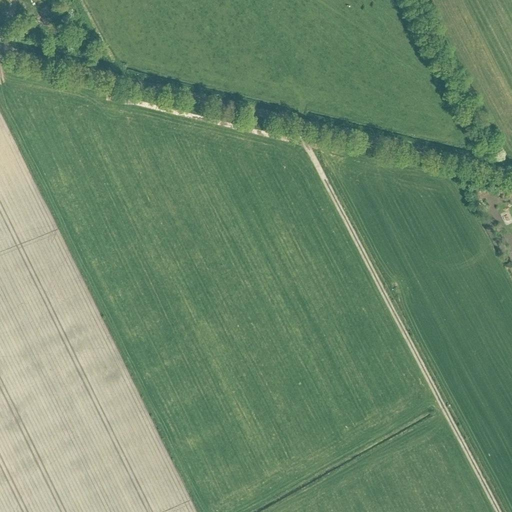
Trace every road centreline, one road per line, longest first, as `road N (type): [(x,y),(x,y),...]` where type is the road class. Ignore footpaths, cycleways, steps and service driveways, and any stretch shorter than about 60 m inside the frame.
road 1 (unclassified): [(0,50),(511,173)]
road 2 (track): [(298,123),(498,511)]
road 3 (track): [(119,79),(121,96),(304,141)]
